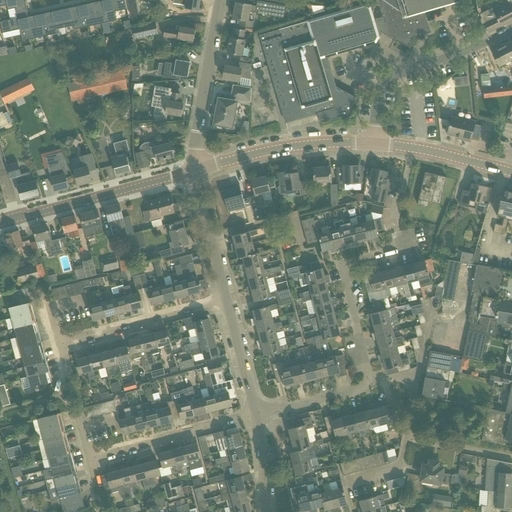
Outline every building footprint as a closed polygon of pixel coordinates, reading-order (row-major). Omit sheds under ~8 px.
[(24,0),(0,0),(0,6),(7,5),(8,9),(15,8),(25,5),(24,0)] [(105,0),(94,2),(97,15),(106,13),(108,22),(116,20),(114,11),(126,9),(124,0),(105,0)] [(172,0),(174,0),(173,0),(177,0),(177,2),(177,6),(182,7),(199,10),(200,0),(172,0)] [(327,57),(369,44),(376,42),(378,40),(377,38),(369,7),(364,4),(360,5),(358,0),(348,0),(351,8),(307,21),(307,22),(260,36),(285,123),(291,121),(290,119),(297,117),(298,119),(317,114),(320,123),(347,115),(357,98),(336,87),(327,57)] [(369,7),(377,38),(379,37),(381,33),(386,35),(387,33),(391,36),(390,37),(408,47),(413,38),(431,33),(425,12),(462,1),(461,0),(377,0),(378,0),(372,2),(369,7)] [(236,3),(233,19),(240,20),(239,25),(249,27),(252,27),(253,22),(248,21),(249,12),(283,18),(285,6),(279,5),(265,3),(257,1),(256,7),(250,5),(236,3)] [(94,2),(77,6),(80,19),(85,18),(87,26),(108,22),(106,13),(97,15),(94,2)] [(487,33),(511,20),(511,4),(490,14),(488,10),(480,14),(479,16),(482,26),(487,33)] [(2,21),(0,22),(3,33),(20,29),(20,32),(31,29),(28,17),(25,5),(15,8),(17,18),(2,21)] [(77,6),(61,10),(64,27),(73,25),(74,29),(87,26),(85,18),(80,19),(77,6)] [(324,7),(311,6),(314,14),(325,11),(324,7)] [(47,26),(42,27),(44,36),(57,33),(56,29),(64,27),(61,10),(44,13),(47,26)] [(31,29),(20,32),(22,41),(44,36),(42,27),(47,26),(44,13),(28,17),(31,29)] [(134,37),(134,39),(158,34),(155,23),(133,28),(133,29),(127,30),(129,38),(134,37)] [(193,42),(196,28),(180,25),(179,31),(165,28),(163,36),(193,42)] [(245,31),(235,29),(233,39),(230,38),(227,53),(242,55),(244,41),(243,40),(245,31)] [(511,41),(502,47),(510,61),(511,65),(511,41)] [(0,48),(2,57),(8,55),(6,46),(0,47),(0,48)] [(510,61),(502,47),(492,52),(499,67),(510,61)] [(187,77),(190,62),(176,59),(175,64),(165,62),(163,77),(180,80),(181,76),(187,77)] [(225,66),(223,79),(239,82),(239,78),(251,80),(251,64),(239,62),(238,68),(225,66)] [(65,71),(62,65),(61,65),(57,68),(56,68),(59,74),(65,71)] [(123,71),(67,83),(72,102),(127,89),(123,71)] [(34,90),(28,78),(0,91),(0,92),(5,104),(34,90)] [(511,95),(511,85),(483,89),(484,99),(511,95)] [(165,119),(166,114),(181,116),(183,104),(179,103),(180,94),(171,93),(171,89),(154,86),(152,99),(157,100),(154,117),(155,117),(165,119)] [(249,105),(250,89),(234,86),(232,98),(233,98),(232,101),(219,99),(215,124),(232,127),(236,103),(249,105)] [(7,112),(3,114),(9,124),(12,123),(13,122),(7,112)] [(478,141),(482,126),(475,124),(475,122),(460,118),(460,120),(451,118),(447,134),(456,136),(455,138),(470,141),(471,139),(478,141)] [(112,161),(116,175),(130,171),(127,157),(130,156),(126,140),(114,143),(117,155),(111,157),(112,161)] [(154,149),(144,152),(144,151),(135,153),(140,168),(149,166),(147,159),(156,157),(158,163),(165,161),(165,159),(167,158),(166,158),(173,156),(170,143),(154,148),(154,149)] [(62,153),(45,157),(51,178),(54,191),(68,188),(65,175),(67,174),(62,153)] [(74,169),(75,175),(78,185),(91,181),(89,171),(95,170),(91,154),(79,157),(82,167),(74,169)] [(12,164),(7,166),(11,179),(16,178),(17,178),(12,164)] [(337,168),(337,178),(337,181),(338,181),(339,188),(343,188),(345,188),(345,184),(355,184),(361,184),(361,172),(358,172),(358,166),(343,166),(343,168),(337,168)] [(330,167),(313,168),(314,183),(331,181),(330,167)] [(372,170),(371,177),(369,183),(374,185),(370,199),(373,200),(385,203),(390,180),(389,180),(389,181),(385,180),(387,172),(372,169),(372,170)] [(285,172),(278,173),(280,186),(279,187),(279,193),(281,195),(286,194),(286,190),(295,189),(296,196),(301,195),(303,195),(304,200),(308,200),(307,194),(306,180),(299,181),(298,172),(297,172),(285,174),(285,172)] [(428,202),(440,205),(446,177),(425,172),(417,205),(427,207),(428,202)] [(18,186),(22,200),(39,195),(35,181),(32,182),(29,173),(21,175),(24,185),(18,186)] [(248,197),(249,198),(251,206),(255,222),(263,220),(259,207),(265,206),(262,194),(270,192),(269,189),(275,187),(273,181),(267,182),(266,176),(251,180),(255,195),(248,197)] [(245,207),(251,206),(249,198),(243,200),(239,183),(231,185),(232,189),(223,191),(228,212),(235,210),(236,212),(246,209),(245,207)] [(463,190),(460,205),(475,209),(476,209),(477,202),(489,205),(493,189),(487,188),(487,187),(475,184),(471,183),(471,184),(469,191),(463,190)] [(508,218),(511,219),(511,192),(503,191),(497,216),(504,218),(502,226),(495,224),(493,232),(504,234),(508,218)] [(171,196),(147,203),(149,210),(143,212),(146,223),(161,219),(160,217),(166,215),(166,214),(179,211),(177,203),(174,204),(171,196)] [(125,227),(119,204),(105,208),(110,227),(116,225),(117,229),(125,227)] [(365,215),(360,216),(361,221),(366,240),(374,238),(375,242),(379,241),(376,232),(384,230),(381,218),(384,207),(372,204),(370,212),(371,212),(371,214),(373,220),(367,222),(365,216),(365,215)] [(82,214),(80,214),(84,229),(86,236),(86,237),(96,235),(103,233),(97,210),(88,212),(82,213),(82,214)] [(75,216),(60,219),(64,233),(70,231),(72,238),(80,236),(75,216)] [(356,217),(350,219),(351,226),(357,247),(360,246),(359,242),(366,240),(361,221),(360,216),(356,217)] [(182,220),(172,223),(169,224),(175,247),(188,244),(182,220)] [(343,221),(338,222),(344,246),(352,244),(353,248),(357,247),(351,226),(345,228),(343,221)] [(315,222),(302,225),(304,231),(316,228),(315,222)] [(335,230),(329,232),(335,253),(338,252),(337,248),(344,246),(338,222),(334,223),(335,230)] [(45,224),(33,227),(37,241),(44,239),(46,247),(46,248),(47,248),(49,257),(62,253),(60,248),(58,239),(52,241),(49,231),(47,231),(45,224)] [(264,228),(267,238),(274,236),(272,226),(264,228)] [(321,227),(316,228),(318,234),(319,241),(322,252),(330,250),(331,254),(335,253),(329,232),(322,234),(321,227)] [(134,233),(132,228),(125,230),(130,250),(138,248),(135,238),(134,233)] [(316,228),(304,231),(305,237),(318,234),(316,228)] [(231,249),(252,244),(250,237),(258,235),(256,230),(232,236),(234,244),(230,245),(231,249)] [(30,245),(28,237),(20,239),(18,231),(6,234),(10,250),(30,245)] [(318,234),(305,237),(307,244),(307,245),(313,243),(319,241),(318,234)] [(238,259),(243,258),(243,257),(262,252),(261,248),(254,250),(252,244),(231,249),(232,252),(236,251),(238,259)] [(161,258),(173,255),(171,248),(159,251),(161,258)] [(240,266),(241,270),(262,264),(270,262),(267,251),(262,252),(243,257),(243,258),(244,265),(240,266)] [(181,257),(178,258),(180,265),(188,295),(201,291),(200,288),(208,286),(206,281),(206,279),(198,281),(197,278),(191,280),(188,270),(186,264),(193,262),(191,255),(189,255),(181,257)] [(117,258),(108,261),(111,271),(120,268),(117,258)] [(431,285),(425,261),(417,263),(416,258),(412,259),(418,281),(420,288),(427,286),(431,285)] [(75,270),(74,270),(77,280),(96,275),(96,274),(93,259),(82,262),(83,265),(84,268),(75,270)] [(119,261),(121,271),(125,270),(132,269),(130,259),(119,261)] [(159,259),(153,261),(158,278),(157,278),(164,301),(176,298),(173,285),(166,286),(163,277),(159,259)] [(412,282),(418,281),(412,259),(408,260),(409,265),(403,267),(410,297),(415,296),(413,290),(414,290),(412,282)] [(449,260),(442,298),(454,301),(461,263),(449,260)] [(35,265),(25,268),(23,261),(14,263),(20,283),(39,278),(39,277),(45,276),(42,264),(35,265)] [(246,272),(248,280),(284,270),(283,266),(264,271),(262,264),(241,270),(242,273),(246,272)] [(410,297),(403,267),(395,269),(394,264),(390,265),(396,287),(403,285),(405,292),(406,298),(410,297)] [(176,273),(170,275),(173,285),(176,298),(188,295),(180,265),(174,266),(176,273)] [(396,287),(390,265),(386,266),(387,270),(381,272),(387,296),(391,295),(389,288),(396,287)] [(510,339),(511,339),(511,348),(511,271),(477,265),(476,265),(471,293),(473,294),(468,320),(470,324),(469,330),(487,334),(510,339)] [(306,273),(298,275),(299,277),(299,280),(301,286),(308,284),(329,279),(328,275),(324,276),(322,268),(306,273)] [(266,280),(274,278),(281,276),(285,275),(284,270),(248,280),(250,287),(246,288),(247,292),(268,286),(266,280)] [(387,296),(381,272),(373,274),(372,270),(362,273),(367,294),(370,293),(373,301),(383,298),(383,297),(387,296)] [(145,273),(139,275),(142,289),(147,288),(148,291),(151,305),(164,301),(157,278),(152,280),(147,281),(145,273)] [(49,283),(57,281),(56,274),(48,276),(49,283)] [(139,275),(133,277),(133,278),(135,284),(136,290),(138,290),(142,289),(139,275)] [(310,291),(303,293),(304,297),(328,291),(326,283),(330,282),(329,279),(308,284),(310,291)] [(85,293),(83,287),(82,282),(76,283),(79,294),(85,293)] [(79,294),(76,283),(70,285),(73,296),(79,294)] [(67,298),(73,296),(70,285),(64,286),(67,298)] [(67,298),(64,286),(58,288),(61,299),(67,298)] [(130,286),(124,287),(130,310),(143,307),(139,293),(132,295),(130,286)] [(276,296),(277,300),(291,297),(289,289),(277,291),(270,293),(268,286),(247,292),(248,295),(252,294),(254,302),(276,296)] [(434,297),(440,299),(443,287),(437,286),(434,297)] [(130,310),(124,287),(119,289),(120,293),(113,295),(114,300),(118,313),(130,310)] [(56,301),(61,299),(58,288),(52,289),(56,301)] [(13,303),(18,301),(27,299),(25,289),(11,292),(13,303)] [(301,298),(295,300),(296,304),(306,301),(313,299),(314,306),(335,301),(334,297),(330,298),(328,291),(304,297),(301,298)] [(105,292),(99,294),(105,317),(118,313),(114,300),(108,302),(105,292)] [(105,317),(99,294),(94,295),(96,305),(89,307),(93,320),(105,317)] [(277,300),(279,306),(292,302),(291,297),(277,300)] [(309,315),(300,317),(301,322),(306,321),(334,313),(332,305),(336,304),(335,301),(314,306),(307,308),(309,315)] [(405,305),(406,310),(422,307),(421,301),(417,302),(405,305)] [(8,308),(11,318),(33,312),(31,303),(32,302),(8,308)] [(276,304),(252,311),(254,318),(250,319),(251,323),(272,318),(270,311),(278,309),(276,304)] [(387,310),(366,315),(367,319),(371,318),(373,326),(397,319),(394,308),(390,309),(387,309),(387,310)] [(11,318),(14,328),(37,322),(37,321),(36,322),(33,312),(11,318)] [(334,313),(306,321),(307,325),(312,324),(313,330),(320,328),(341,323),(340,319),(336,320),(334,313)] [(424,313),(418,314),(420,325),(426,323),(424,313)] [(189,330),(190,337),(212,332),(208,319),(194,323),(193,317),(194,317),(194,316),(193,317),(184,319),(183,319),(184,320),(187,331),(189,330)] [(258,333),(282,327),(281,322),(274,324),(272,318),(251,323),(252,327),(256,326),(258,333)] [(398,320),(397,319),(373,326),(375,333),(371,334),(372,337),(393,332),(391,326),(398,323),(398,320)] [(14,328),(16,338),(38,332),(36,323),(38,322),(37,322),(14,328)] [(315,337),(306,339),(307,344),(315,342),(320,340),(326,339),(340,335),(338,327),(342,326),(341,323),(320,328),(322,335),(315,337)] [(417,337),(423,336),(420,325),(414,326),(417,337)] [(285,338),(284,331),(282,327),(258,333),(260,340),(256,341),(257,345),(285,338)] [(166,330),(154,333),(157,347),(164,345),(164,348),(166,355),(172,353),(169,343),(170,343),(166,330)] [(483,354),(487,334),(469,330),(463,357),(481,361),(483,354)] [(16,338),(19,348),(43,342),(43,341),(41,342),(38,332),(16,338)] [(186,351),(192,350),(215,344),(212,332),(190,337),(189,338),(191,344),(184,346),(181,347),(183,352),(186,351)] [(395,339),(393,332),(372,337),(373,341),(377,340),(379,347),(403,341),(402,337),(395,339)] [(154,333),(142,337),(149,365),(150,364),(154,363),(153,358),(152,354),(159,352),(157,347),(154,333)] [(131,348),(127,350),(130,360),(141,357),(142,361),(143,367),(144,366),(146,371),(151,369),(149,365),(142,337),(129,340),(131,348)] [(417,337),(411,339),(414,350),(420,349),(417,337)] [(287,345),(285,338),(257,345),(258,349),(262,348),(264,355),(288,349),(287,345)] [(326,339),(320,340),(329,375),(336,374),(337,378),(347,375),(344,363),(345,363),(343,355),(336,357),(335,356),(329,357),(327,351),(329,350),(326,339)] [(320,360),(313,362),(319,383),(322,382),(321,377),(329,375),(320,340),(315,342),(318,353),(320,360)] [(403,341),(379,347),(381,355),(377,356),(378,360),(399,354),(397,348),(405,346),(403,341)] [(43,342),(19,348),(22,358),(44,352),(41,342),(43,342)] [(218,356),(215,344),(192,350),(193,355),(203,353),(205,360),(218,356)] [(126,347),(114,350),(120,373),(125,372),(126,372),(132,370),(131,366),(130,361),(130,360),(127,350),(126,347)] [(114,350),(101,353),(105,367),(107,372),(113,371),(115,375),(120,373),(114,350)] [(431,352),(428,366),(451,371),(452,371),(453,362),(458,363),(459,356),(430,351),(430,352),(431,352)] [(22,358),(24,367),(48,361),(46,361),(44,352),(22,358)] [(298,366),(291,368),(296,389),(300,387),(299,383),(307,381),(300,357),(299,352),(295,353),(296,358),(296,359),(298,366)] [(101,353),(89,357),(95,380),(101,378),(108,376),(107,372),(105,367),(101,353)] [(401,361),(399,354),(378,360),(379,363),(383,362),(385,370),(397,367),(398,372),(411,369),(408,359),(401,361)] [(305,356),(300,357),(307,381),(314,380),(315,384),(319,383),(313,362),(307,364),(305,356)] [(89,357),(76,360),(80,373),(87,372),(90,381),(95,380),(89,357)] [(180,370),(195,366),(193,359),(178,363),(180,370)] [(27,377),(49,371),(46,362),(48,362),(48,361),(24,367),(27,377)] [(283,362),(272,365),(277,383),(283,382),(284,387),(292,385),(293,389),(296,389),(291,368),(285,369),(283,362)] [(210,366),(207,366),(209,374),(219,409),(231,406),(230,399),(236,398),(237,398),(232,380),(231,380),(231,381),(225,382),(218,384),(215,372),(222,371),(220,363),(210,366)] [(511,384),(511,364),(510,376),(503,375),(502,378),(490,375),(489,379),(511,384)] [(428,367),(426,377),(446,381),(448,381),(450,382),(452,382),(454,372),(452,371),(451,371),(428,366),(428,367),(427,366),(427,367),(428,367)] [(29,387),(53,381),(53,380),(51,381),(49,371),(27,377),(29,387)] [(209,395),(202,397),(203,399),(206,412),(219,409),(209,374),(205,375),(204,377),(207,388),(209,395)] [(424,384),(421,396),(443,400),(446,381),(426,377),(425,377),(423,384),(424,384)] [(511,391),(511,392),(508,413),(511,414),(511,384),(489,379),(488,385),(493,387),(493,386),(494,386),(495,384),(502,386),(502,383),(504,383),(503,386),(502,390),(511,391)] [(151,385),(154,391),(161,388),(157,381),(151,385)] [(113,393),(121,390),(119,382),(110,384),(113,393)] [(192,386),(187,388),(187,389),(194,415),(206,412),(203,399),(202,397),(202,394),(195,395),(194,391),(193,391),(192,386)] [(183,398),(172,401),(175,411),(179,410),(181,417),(181,419),(194,415),(187,389),(181,390),(182,391),(182,394),(183,398)] [(109,392),(106,392),(100,394),(101,400),(110,398),(109,394),(109,392)] [(126,393),(121,395),(118,395),(120,403),(123,402),(128,401),(126,393)] [(149,402),(142,404),(148,428),(161,424),(155,401),(153,394),(147,396),(149,402)] [(110,413),(116,412),(114,400),(107,402),(110,413)] [(160,400),(155,401),(161,424),(173,421),(171,413),(175,411),(172,401),(161,404),(160,400)] [(107,402),(101,403),(104,415),(110,413),(107,402)] [(101,403),(96,405),(99,416),(104,415),(101,403)] [(135,407),(130,408),(136,431),(148,428),(142,404),(135,406),(135,407)] [(380,425),(374,404),(370,405),(372,410),(364,412),(371,436),(375,434),(373,427),(380,425)] [(374,404),(380,425),(386,423),(388,431),(399,428),(395,416),(390,417),(387,406),(379,408),(378,404),(374,404)] [(96,405),(90,406),(93,417),(99,416),(96,405)] [(90,406),(89,407),(84,408),(87,419),(93,417),(90,406)] [(511,414),(508,413),(475,406),(473,415),(485,418),(481,441),(482,441),(485,442),(486,442),(489,442),(489,443),(490,443),(493,443),(494,444),(494,443),(497,444),(498,444),(501,445),(504,445),(504,446),(505,446),(506,440),(511,440),(511,414)] [(120,421),(123,434),(136,431),(130,408),(124,410),(127,419),(120,421)] [(313,411),(315,418),(323,415),(321,409),(313,411)] [(371,436),(364,412),(357,414),(356,409),(352,410),(357,431),(364,429),(366,437),(371,436)] [(357,431),(352,410),(348,411),(349,415),(342,417),(348,442),(353,440),(351,433),(357,431)] [(62,413),(38,419),(41,429),(63,424),(60,414),(62,413)] [(344,443),(348,442),(342,417),(335,419),(334,415),(324,418),(328,432),(333,431),(335,437),(342,435),(344,443)] [(290,437),(286,438),(287,442),(314,435),(315,434),(313,428),(311,417),(298,421),(299,427),(288,429),(290,437)] [(63,424),(41,429),(43,439),(67,433),(67,432),(65,433),(63,424)] [(226,430),(214,434),(215,439),(216,439),(217,445),(219,451),(224,449),(225,450),(242,446),(239,433),(238,433),(227,436),(226,430)] [(67,433),(43,439),(46,448),(46,449),(68,443),(65,434),(67,433)] [(314,435),(287,442),(288,446),(292,444),(294,452),(314,447),(318,446),(318,445),(323,444),(322,440),(317,441),(315,441),(314,435)] [(68,443),(46,449),(49,458),(72,452),(70,452),(68,443)] [(197,444),(184,447),(190,470),(203,467),(197,444)] [(227,456),(215,459),(216,465),(222,463),(223,464),(245,458),(242,446),(225,450),(227,456)] [(292,460),(288,461),(289,465),(310,460),(316,458),(314,451),(319,449),(318,446),(314,447),(294,452),(290,453),(292,460)] [(172,451),(178,473),(184,472),(182,467),(189,466),(190,470),(184,447),(172,451)] [(157,461),(160,475),(161,475),(161,477),(172,474),(172,475),(178,473),(172,451),(159,454),(163,467),(159,468),(157,461)] [(387,451),(381,453),(384,465),(390,463),(388,458),(387,451)] [(72,452),(49,458),(51,468),(73,463),(71,453),(72,453),(72,452)] [(381,453),(375,454),(378,467),(384,465),(381,453)] [(375,454),(369,456),(372,468),(378,467),(375,454)] [(369,456),(363,457),(367,470),(372,468),(369,456)] [(363,457),(357,459),(361,471),(367,470),(363,457)] [(245,458),(223,464),(224,469),(228,468),(230,474),(235,473),(235,474),(249,470),(245,458)] [(357,459),(351,460),(355,473),(361,471),(357,459)] [(486,466),(485,491),(487,492),(495,493),(511,493),(511,463),(487,459),(486,459),(487,459),(486,466)] [(310,460),(289,465),(290,469),(294,468),(296,475),(314,471),(320,469),(325,467),(324,463),(319,465),(319,464),(312,466),(310,460)] [(351,460),(346,462),(349,474),(355,473),(351,460)] [(144,464),(151,487),(157,486),(154,476),(160,475),(157,461),(144,464)] [(447,485),(449,474),(442,473),(443,468),(437,468),(438,463),(429,461),(428,466),(423,465),(420,481),(440,484),(440,483),(447,485)] [(343,476),(349,474),(346,462),(340,464),(343,476)] [(73,463),(51,468),(54,478),(77,472),(76,472),(73,463)] [(132,467),(137,486),(136,481),(142,479),(145,489),(151,487),(144,464),(132,467)] [(330,468),(331,474),(339,472),(337,468),(337,466),(330,468)] [(119,471),(126,494),(129,493),(132,492),(130,487),(137,486),(132,467),(119,471)] [(120,495),(123,495),(126,494),(119,471),(107,474),(112,493),(119,491),(120,495)] [(77,472),(54,478),(57,488),(78,482),(76,473),(77,472)] [(223,474),(209,478),(211,484),(224,480),(223,474)] [(225,488),(219,489),(221,496),(244,489),(242,482),(241,477),(226,481),(223,481),(225,488)] [(316,508),(323,506),(324,506),(318,486),(317,481),(316,477),(312,478),(313,483),(315,490),(308,492),(313,511),(317,511),(316,508)] [(202,484),(202,483),(200,478),(193,480),(194,485),(194,486),(202,484)] [(332,511),(334,511),(337,511),(331,491),(329,483),(323,485),(321,480),(317,481),(318,486),(324,506),(323,506),(324,510),(332,508),(332,511)] [(338,489),(331,491),(337,511),(341,510),(339,506),(347,504),(341,480),(336,481),(338,489)] [(386,482),(388,490),(394,488),(392,480),(386,482)] [(57,488),(48,490),(51,500),(59,498),(65,497),(68,506),(83,502),(80,493),(83,492),(82,491),(81,492),(78,482),(57,488)] [(170,500),(184,496),(181,485),(171,488),(170,483),(163,484),(167,498),(170,500)] [(290,489),(296,511),(297,511),(301,511),(309,510),(309,511),(313,511),(308,492),(306,485),(300,486),(290,489)] [(191,493),(189,486),(182,488),(184,495),(191,493)] [(198,502),(205,501),(201,487),(194,489),(198,502)] [(244,489),(221,496),(223,501),(227,500),(229,507),(248,502),(244,489)] [(480,490),(478,506),(481,506),(481,507),(480,511),(499,511),(500,508),(511,508),(511,493),(495,493),(487,492),(480,490)] [(383,500),(385,499),(389,498),(388,493),(359,501),(361,508),(357,509),(357,511),(361,511),(379,507),(385,506),(383,500)] [(452,497),(444,496),(442,506),(450,507),(452,497)] [(205,501),(198,502),(200,511),(207,510),(205,501)] [(230,511),(250,511),(248,502),(229,507),(230,511)]
